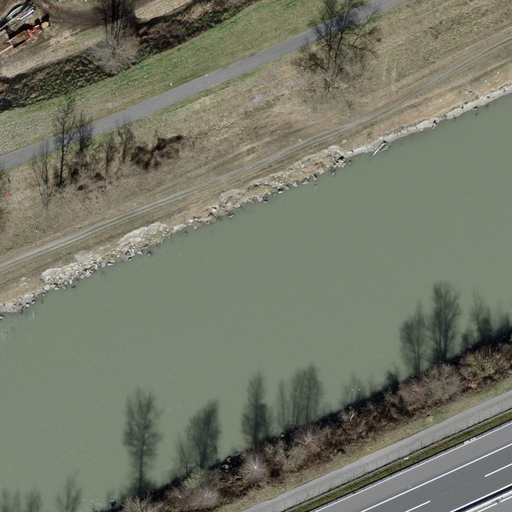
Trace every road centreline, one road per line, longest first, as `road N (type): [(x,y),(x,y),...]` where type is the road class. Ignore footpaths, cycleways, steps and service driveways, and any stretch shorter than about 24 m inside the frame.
road 1 (track): [(0,162),(386,0)]
road 2 (unclassified): [(511,398),(257,511)]
road 3 (track): [(142,0),(0,64)]
road 4 (motorway): [(511,462),(401,511)]
